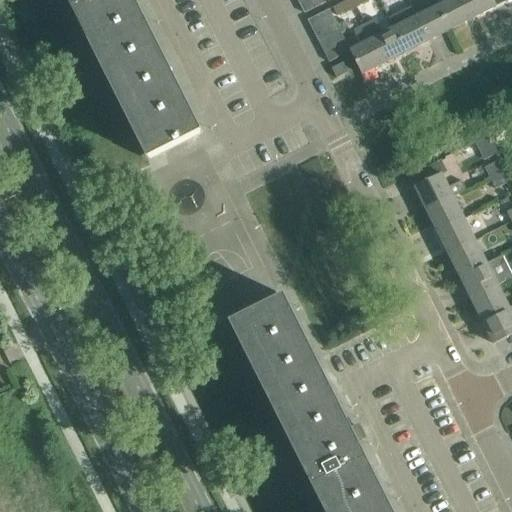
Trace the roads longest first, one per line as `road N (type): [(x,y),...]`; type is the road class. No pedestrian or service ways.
road 1 (residential): [(472,402),(267,0)]
road 2 (secondary): [(196,511),(0,121)]
road 3 (secondary): [(0,227),(143,511)]
